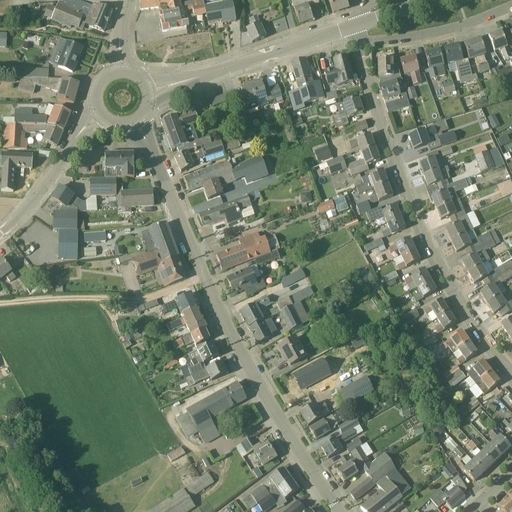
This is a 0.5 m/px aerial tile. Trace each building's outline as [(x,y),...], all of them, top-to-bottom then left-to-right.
[(158,9),(161,24),(159,25),(160,31),(162,31),(162,33),(189,28),(188,23),(185,23),(183,11),(193,9),(194,17),(205,15),(204,7),(202,0),(199,0),(181,4),(179,0),(139,0),(140,11),(158,9)] [(317,0),(290,0),(295,10),(299,25),(313,21),(308,8),(319,4),(317,0)] [(344,0),(329,0),(334,14),(348,9),(344,0)] [(112,12),(99,7),(93,6),(92,8),(85,5),(80,3),(58,3),(56,9),(48,6),(44,17),(51,20),(51,21),(71,29),(72,27),(78,29),(81,23),(104,33),(112,12)] [(232,4),(205,9),(208,25),(222,22),(222,24),(235,22),(232,4)] [(8,8),(0,9),(0,18),(9,16),(8,8)] [(257,17),(250,20),(253,27),(247,30),(252,44),(265,39),(257,17)] [(510,55),(501,32),(488,37),(494,52),(500,50),(504,61),(511,59),(510,55)] [(82,48),(67,43),(60,40),(54,54),(50,65),(72,73),(82,48)] [(484,55),(485,55),(480,40),(463,45),(469,61),(474,59),(479,74),(489,71),(484,55)] [(471,73),(468,63),(463,65),(458,47),(444,50),(447,64),(455,63),(458,77),(461,85),(477,80),(475,75),(471,76),(471,73)] [(443,66),(439,51),(425,55),(431,79),(437,78),(445,76),(443,66)] [(350,73),(351,72),(350,67),(348,67),(346,58),(333,61),(336,70),(324,73),(328,86),(335,84),(336,87),(353,83),(350,73)] [(414,58),(400,61),(404,76),(410,75),(413,86),(421,84),(414,58)] [(302,105),(325,99),(321,84),(313,86),(312,82),(305,60),(291,64),(298,91),(290,94),(295,113),(304,110),(302,105)] [(392,61),(378,61),(379,78),(379,87),(391,84),(390,77),(392,77),(392,61)] [(497,68),(491,71),(497,82),(503,79),(497,68)] [(25,79),(48,79),(49,71),(26,70),(25,79)] [(25,79),(21,79),(18,90),(33,95),(35,86),(59,93),(57,101),(74,106),(79,85),(62,80),(48,79),(25,79)] [(401,81),(395,83),(391,84),(379,87),(383,101),(399,96),(401,96),(403,100),(396,102),(385,105),(388,115),(409,108),(401,81)] [(282,98),(278,86),(264,91),(261,83),(256,85),(254,82),(250,84),(256,103),(266,100),(267,103),(282,98)] [(256,103),(250,84),(246,85),(247,88),(241,90),(243,98),(237,100),(242,114),(258,109),(256,103)] [(453,84),(442,87),(444,95),(455,92),(453,84)] [(413,88),(405,90),(409,101),(416,98),(413,88)] [(209,101),(211,107),(237,99),(234,91),(228,93),(227,93),(209,101)] [(358,99),(336,107),(339,115),(332,118),(337,129),(348,125),(346,120),(363,114),(358,99)] [(70,114),(55,108),(49,122),(46,121),(46,118),(32,118),(32,111),(20,111),(15,111),(14,111),(14,119),(3,118),(3,126),(49,127),(63,132),(70,114)] [(192,125),(196,124),(207,121),(204,109),(179,117),(161,123),(171,152),(177,149),(180,155),(211,145),(209,138),(197,142),(192,125)] [(294,128),(303,125),(300,117),(291,120),(294,128)] [(365,122),(354,126),(357,133),(368,129),(365,122)] [(3,126),(2,138),(4,138),(4,144),(8,144),(8,150),(13,150),(26,150),(26,149),(27,140),(24,140),(24,133),(35,134),(35,132),(47,133),(42,142),(57,148),(63,132),(49,127),(3,126)] [(427,139),(437,136),(434,127),(409,137),(414,150),(429,145),(427,139)] [(370,136),(349,143),(351,149),(359,147),(361,154),(375,148),(370,136)] [(449,145),(446,137),(434,141),(437,149),(449,145)] [(221,142),(211,145),(186,153),(174,159),(181,173),(194,168),(192,163),(224,152),(224,151),(240,147),(237,138),(221,142)] [(244,152),(254,149),(252,143),(242,146),(244,152)] [(332,158),(327,147),(314,152),(318,163),(332,158)] [(375,148),(361,154),(363,160),(356,163),(347,166),(351,177),(363,173),(361,169),(380,162),(375,148)] [(450,148),(440,151),(442,158),(452,154),(450,148)] [(496,149),(474,158),(480,175),(504,165),(496,149)] [(0,189),(9,190),(9,187),(15,187),(15,188),(16,189),(17,189),(18,189),(19,189),(20,189),(20,188),(21,188),(21,187),(22,186),(22,185),(22,184),(21,184),(21,183),(20,182),(19,182),(18,182),(17,182),(16,182),(15,183),(15,184),(9,184),(10,168),(30,169),(30,155),(0,153),(0,189)] [(434,159),(437,158),(435,153),(426,157),(427,162),(419,165),(423,176),(438,171),(434,159)] [(133,154),(118,154),(105,155),(106,179),(134,179),(133,154)] [(252,160),(230,168),(234,176),(203,188),(208,200),(223,195),(220,187),(235,182),(235,181),(245,177),(247,184),(267,175),(264,169),(259,157),(252,160)] [(342,158),(326,164),(330,177),(346,170),(342,158)] [(234,176),(230,168),(228,163),(213,169),(213,170),(204,174),(204,172),(184,180),(189,193),(203,188),(234,176)] [(445,168),(438,171),(423,176),(428,188),(436,185),(437,189),(447,186),(445,181),(449,180),(445,168)] [(383,171),(362,179),(364,185),(356,188),(358,195),(374,189),(374,190),(388,184),(383,171)] [(455,194),(468,189),(467,186),(472,185),(469,178),(465,180),(447,186),(437,189),(439,195),(431,198),(436,209),(451,203),(458,200),(455,194)] [(115,181),(91,180),(91,196),(115,196),(115,181)] [(374,190),(376,196),(369,199),(372,205),(392,198),(388,184),(374,190)] [(152,192),(122,193),(122,185),(117,185),(119,214),(131,214),(131,208),(153,206),(152,192)] [(82,203),(59,188),(52,200),(65,209),(69,204),(77,210),(78,209),(77,213),(86,212),(85,202),(82,203)] [(300,203),(311,202),(310,192),(300,193),(300,203)] [(462,209),(455,212),(451,203),(436,209),(441,221),(449,218),(451,222),(460,218),(464,217),(467,216),(466,215),(484,208),(506,198),(504,192),(500,194),(499,193),(482,201),(481,200),(462,208),(462,209)] [(252,208),(250,203),(256,201),(253,193),(246,195),(247,198),(199,215),(203,228),(225,219),(228,226),(240,221),(237,213),(252,208)] [(335,209),(331,200),(315,206),(318,215),(335,209)] [(367,202),(356,206),(360,216),(371,212),(367,202)] [(365,214),(369,224),(376,221),(383,218),(386,225),(400,219),(396,207),(382,213),(380,208),(371,212),(365,214)] [(77,213),(53,212),(53,231),(77,231),(77,213)] [(460,224),(462,223),(466,221),(464,217),(460,218),(451,222),(453,228),(445,231),(451,242),(466,235),(460,224)] [(400,219),(386,225),(389,232),(382,235),(384,239),(405,230),(400,219)] [(358,225),(356,220),(344,226),(346,230),(358,225)] [(177,258),(165,225),(150,231),(157,251),(162,264),(177,258)] [(488,234),(492,241),(498,238),(497,237),(501,235),(498,229),(488,234)] [(78,233),(59,232),(58,260),(77,261),(78,233)] [(466,235),(451,242),(456,254),(464,250),(466,254),(492,241),(488,234),(477,239),(469,243),(466,235)] [(105,242),(105,235),(85,237),(85,243),(105,242)] [(277,251),(280,250),(274,235),(260,240),(258,235),(239,242),(241,248),(216,257),(221,272),(254,260),(270,253),(277,251)] [(383,245),(381,239),(364,247),(367,253),(372,251),(383,245)] [(409,240),(389,250),(391,254),(398,251),(401,257),(414,250),(409,240)] [(492,241),(466,254),(469,259),(462,263),(468,274),(482,266),(488,262),(490,261),(485,252),(495,247),(492,241)] [(375,256),(386,251),(383,245),(372,251),(375,256)] [(114,249),(115,256),(123,255),(122,248),(114,249)] [(84,250),(85,261),(97,259),(97,249),(84,250)] [(420,262),(414,250),(401,257),(404,264),(397,268),(399,272),(420,262)] [(162,264),(157,251),(133,260),(139,276),(161,268),(168,287),(185,280),(177,258),(162,264)] [(280,258),(277,251),(271,253),(270,253),(273,261),(280,258)] [(10,272),(2,260),(0,261),(0,279),(4,276),(10,283),(15,278),(10,272)] [(484,284),(505,272),(502,266),(493,271),(488,262),(482,266),(468,274),(474,285),(482,281),(484,284)] [(502,266),(505,272),(511,268),(511,265),(510,262),(502,266)] [(484,284),(487,289),(480,294),(486,305),(500,296),(506,292),(501,284),(511,277),(511,268),(505,272),(484,284)] [(234,295),(249,289),(252,295),(266,288),(260,277),(254,280),(249,270),(227,280),(234,295)] [(301,271),(291,276),(294,282),(304,277),(301,271)] [(417,289),(430,281),(424,271),(404,282),(407,286),(414,282),(417,289)] [(398,278),(395,273),(384,278),(387,283),(398,278)] [(436,292),(430,281),(417,289),(421,295),(414,299),(416,303),(436,292)] [(309,289),(300,293),(303,300),(313,296),(309,289)] [(191,294),(162,307),(163,311),(161,313),(163,315),(178,308),(181,315),(197,308),(191,294)] [(511,310),(511,301),(506,305),(500,296),(486,305),(494,315),(501,310),(504,315),(511,310)] [(248,329),(263,322),(258,312),(271,306),(267,298),(255,303),(256,305),(240,314),(248,329)] [(293,307),(289,298),(276,305),(278,308),(270,312),(272,317),(280,313),(293,307)] [(158,306),(156,301),(137,308),(139,313),(158,306)] [(441,301),(424,312),(427,316),(432,313),(437,319),(448,312),(441,301)] [(293,307),(280,313),(290,332),(303,326),(293,307)] [(197,308),(181,315),(183,319),(167,326),(169,332),(186,325),(188,331),(190,336),(205,330),(207,329),(197,308)] [(418,317),(415,311),(402,318),(406,324),(418,317)] [(437,319),(441,326),(435,330),(438,335),(455,324),(448,312),(437,319)] [(511,333),(511,318),(500,326),(507,336),(511,333)] [(127,330),(124,319),(115,322),(118,333),(127,330)] [(276,332),(269,319),(263,322),(248,329),(256,345),(271,338),(270,335),(276,332)] [(325,328),(319,324),(315,329),(321,333),(325,328)] [(205,330),(190,336),(191,336),(172,344),(176,351),(185,347),(194,343),(196,348),(210,341),(205,330)] [(469,343),(461,332),(444,344),(447,349),(453,345),(458,351),(469,343)] [(296,338),(288,342),(278,348),(283,358),(285,356),(290,366),(306,358),(296,338)] [(131,347),(128,341),(125,343),(122,344),(125,350),(131,347)] [(469,343),(458,351),(463,358),(457,362),(460,366),(477,354),(469,343)] [(200,366),(219,357),(213,344),(197,351),(200,356),(190,361),(194,369),(182,374),(184,380),(186,379),(203,371),(200,366)] [(429,348),(419,355),(426,366),(436,359),(429,348)] [(475,385),(491,372),(483,362),(467,375),(469,379),(475,385)] [(203,371),(186,379),(187,383),(189,388),(194,385),(210,378),(211,381),(227,375),(221,363),(203,371)] [(327,365),(298,380),(306,395),(335,380),(327,365)] [(460,373),(456,368),(444,377),(442,375),(435,381),(439,388),(447,382),(447,383),(460,373)] [(491,372),(475,385),(480,392),(483,396),(500,383),(491,372)] [(460,373),(447,383),(451,389),(464,378),(460,373)] [(373,391),(365,378),(339,393),(347,406),(373,391)] [(210,420),(246,400),(237,384),(186,413),(197,434),(199,436),(214,427),(210,420)] [(475,400),(466,408),(470,413),(479,405),(475,400)] [(487,410),(494,413),(497,407),(489,404),(487,410)] [(327,409),(324,405),(316,409),(314,405),(300,413),(308,428),(322,420),(319,414),(327,409)] [(409,408),(401,409),(402,417),(410,416),(410,414),(409,409),(409,408)] [(338,428),(342,435),(359,425),(355,418),(338,428)] [(511,425),(511,426),(506,420),(503,423),(508,429),(511,434),(511,425)] [(336,429),(335,428),(338,426),(335,421),(327,426),(324,422),(309,430),(316,441),(336,429)] [(431,431),(437,438),(443,433),(437,425),(431,431)] [(414,436),(424,434),(422,426),(413,428),(414,436)] [(356,437),(353,431),(342,436),(321,448),(328,460),(342,452),(339,446),(356,437)] [(491,446),(501,457),(510,448),(494,431),(491,435),(496,440),(491,446)] [(359,448),(362,446),(358,439),(352,442),(353,443),(344,447),(349,455),(360,449),(359,448)] [(480,445),(474,439),(470,443),(476,448),(480,445)] [(276,458),(267,445),(261,449),(259,447),(256,449),(250,440),(242,446),(248,455),(253,451),(259,461),(263,466),(276,458)] [(465,454),(452,441),(446,447),(452,453),(453,452),(460,459),(465,454)] [(476,448),(470,443),(467,446),(472,452),(476,448)] [(501,457),(491,446),(481,454),(492,466),(501,457)] [(180,447),(166,456),(171,463),(185,455),(180,447)] [(349,455),(346,456),(346,457),(340,461),(344,468),(337,473),(344,483),(357,474),(351,464),(355,462),(362,473),(364,472),(370,479),(350,495),(355,502),(362,496),(375,486),(395,471),(384,454),(370,465),(360,449),(349,455)] [(483,474),(492,466),(481,454),(472,463),(483,474)] [(461,462),(458,466),(463,471),(474,483),(483,474),(472,463),(467,468),(461,462)] [(448,464),(442,469),(449,478),(455,473),(448,464)] [(291,481),(283,470),(270,480),(262,485),(262,487),(250,496),(251,497),(245,501),(251,509),(257,505),(265,500),(291,481)] [(214,484),(208,474),(184,490),(151,511),(188,511),(195,508),(190,500),(214,484)] [(446,495),(444,493),(443,494),(443,495),(439,499),(443,504),(444,502),(451,510),(465,498),(460,492),(464,488),(457,478),(451,483),(455,487),(446,495)] [(386,479),(377,486),(381,492),(360,509),(363,511),(384,511),(402,499),(386,479)] [(291,481),(265,500),(257,505),(261,511),(262,511),(274,504),(273,502),(281,496),(285,501),(298,491),(291,481)] [(439,499),(443,495),(443,494),(440,491),(430,500),(438,509),(443,504),(439,499)] [(511,511),(511,502),(507,497),(497,507),(501,510),(499,511),(511,511)] [(287,511),(306,511),(307,511),(299,502),(287,511)]
